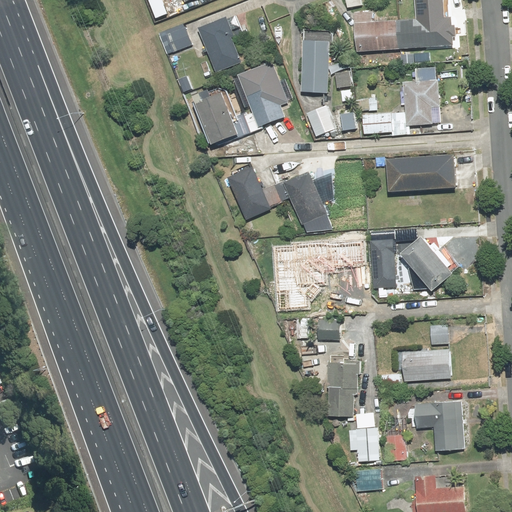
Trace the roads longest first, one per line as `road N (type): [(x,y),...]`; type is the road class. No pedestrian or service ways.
road 1 (motorway): [(0,1),(45,65),(138,293),(242,511)]
road 2 (motorway): [(0,29),(191,511)]
road 3 (residential): [(511,257),(494,0)]
road 4 (motorway): [(87,359),(0,131)]
road 5 (motorway): [(146,511),(87,359)]
road 6 (motorway): [(134,511),(87,359)]
